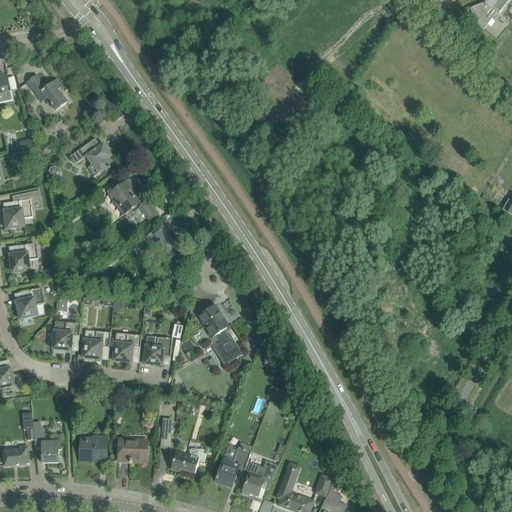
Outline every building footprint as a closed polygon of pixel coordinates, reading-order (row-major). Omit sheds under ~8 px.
[(484,0),(482,4),(471,8),(472,9),(474,13),(477,16),(480,19),(476,25),(483,31),(497,13),(499,14),(510,0),(488,0),(487,0),(484,0)] [(396,46),(386,58),(419,84),(416,88),(445,110),(464,86),(456,79),(459,75),(426,50),(429,46),(405,27),(400,35),(414,46),(407,55),(396,46)] [(484,32),(497,41),(500,37),(487,27),(484,32)] [(3,94),(9,93),(5,75),(0,75),(0,104),(5,104),(3,94)] [(389,115),(403,99),(374,75),(360,92),(389,115)] [(56,111),(59,109),(67,103),(58,91),(62,88),(57,81),(46,89),(37,76),(28,83),(42,103),(47,99),(56,111)] [(106,172),(107,171),(116,165),(110,158),(112,157),(103,144),(100,147),(95,140),(71,157),(76,165),(87,157),(93,165),(90,167),(97,176),(105,171),(106,172)] [(41,148),(45,155),(52,150),(47,144),(41,148)] [(49,171),(50,175),(56,179),(60,178),(62,174),(61,170),(55,167),(51,168),(49,171)] [(119,218),(135,206),(143,201),(138,194),(137,195),(132,189),(134,188),(129,181),(118,188),(114,182),(104,188),(109,195),(105,198),(105,199),(109,195),(114,201),(112,203),(117,210),(119,209),(123,214),(119,218)] [(10,211),(4,212),(7,230),(17,229),(25,228),(23,219),(33,218),(32,211),(31,201),(41,199),(40,191),(18,196),(19,202),(13,203),(9,203),(10,211)] [(511,201),(509,199),(502,210),(511,215),(511,201)] [(139,207),(143,212),(152,206),(148,201),(139,207)] [(161,260),(169,254),(177,248),(164,230),(154,237),(153,238),(151,236),(146,239),(161,260)] [(12,273),(22,272),(30,271),(29,261),(38,260),(36,244),(15,247),(16,255),(10,256),(12,273)] [(20,320),(30,318),(38,316),(36,306),(45,304),(41,289),(20,293),(22,301),(16,302),(20,320)] [(240,354),(225,330),(228,328),(227,327),(228,327),(221,314),(220,315),(215,307),(199,317),(212,338),(210,339),(225,364),(240,354)] [(79,346),(80,336),(81,325),(66,323),(65,333),(55,332),(53,350),(71,351),(71,345),(79,346)] [(174,324),(171,337),(180,339),(183,326),(174,324)] [(109,355),(110,345),(111,334),(96,332),(95,342),(85,341),(83,359),(101,360),(101,354),(109,355)] [(142,337),(127,335),(116,334),(114,362),(131,363),(132,357),(139,358),(142,337)] [(172,340),(157,338),(147,337),(144,365),(162,366),(163,360),(170,361),(172,340)] [(0,362),(0,389),(4,388),(14,386),(11,369),(10,369),(5,370),(3,362),(0,362)] [(274,393),(271,400),(283,405),(286,398),(274,393)] [(35,441),(33,423),(33,414),(23,415),(24,431),(27,431),(28,441),(35,441)] [(171,432),(172,420),(163,420),(162,432),(171,432)] [(33,423),(35,441),(35,448),(42,448),(43,464),(59,463),(58,451),(61,451),(61,442),(50,442),(50,438),(45,439),(40,423),(33,423)] [(93,443),(81,442),(80,462),(91,462),(91,460),(107,461),(108,438),(93,437),(93,443)] [(147,463),(147,453),(147,444),(129,443),(130,440),(120,440),(119,460),(130,461),(130,464),(132,464),(132,462),(147,463)] [(277,454),(281,456),(285,446),(280,445),(277,454)] [(29,464),(28,454),(28,447),(20,448),(20,450),(4,452),(5,466),(29,464)] [(232,488),(235,479),(239,469),(244,471),(251,453),(239,448),(233,465),(223,461),(216,482),(232,488)] [(204,463),(206,455),(198,453),(197,459),(176,453),(171,470),(180,472),(181,470),(195,474),(199,462),(204,463)] [(271,484),(278,466),(266,462),(265,462),(267,463),(264,470),(250,464),(252,460),(251,460),(246,475),(249,476),(243,492),(242,494),(248,497),(250,497),(249,496),(250,495),(258,498),(264,481),(271,484)] [(309,511),(313,502),(307,500),(290,493),(299,468),(290,465),(278,499),(281,500),(279,506),(295,511),(309,511)] [(325,497),(331,479),(323,476),(317,494),(325,497)] [(337,477),(331,489),(337,492),(339,497),(341,497),(343,501),(347,499),(337,477)] [(339,501),(338,502),(333,499),(329,507),(335,509),(333,511),(331,511),(332,511),(331,511),(332,509),(326,506),(323,511),(347,511),(345,511),(346,509),(344,508),(346,504),(339,501)]
